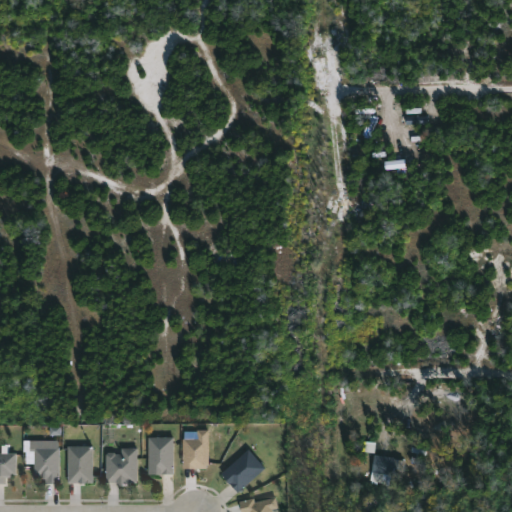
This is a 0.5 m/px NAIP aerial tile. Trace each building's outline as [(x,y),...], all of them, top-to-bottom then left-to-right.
[(208,430),(196,430),(197,439),(182,439),(182,469),(209,469),(208,430)] [(158,475),(147,475),(147,438),(173,438),(172,475),(158,475)] [(55,441),(55,448),(59,448),(58,482),(45,482),(45,478),(33,476),(34,452),(29,451),(29,440),(55,441)] [(69,482),(67,482),(67,447),(92,447),(92,482),(69,482)] [(136,448),(137,483),(105,483),(105,455),(107,453),(121,455),(121,449),(136,448)] [(265,467),(237,491),(220,473),(248,448),(265,467)] [(0,483),(0,453),(15,454),(15,476),(4,476),(4,483),(0,483)] [(386,485),(387,475),(400,477),(403,460),(375,455),(370,482),(386,485)]
